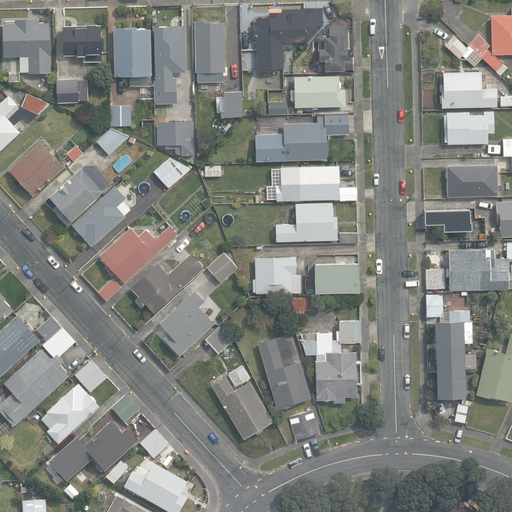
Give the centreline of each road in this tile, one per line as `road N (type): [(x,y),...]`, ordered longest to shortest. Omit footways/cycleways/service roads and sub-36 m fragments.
road 1 (residential): [(384,0),(397,452)]
road 2 (residential): [(0,222),(252,500)]
road 3 (residential): [(252,500),(328,464),(397,452)]
